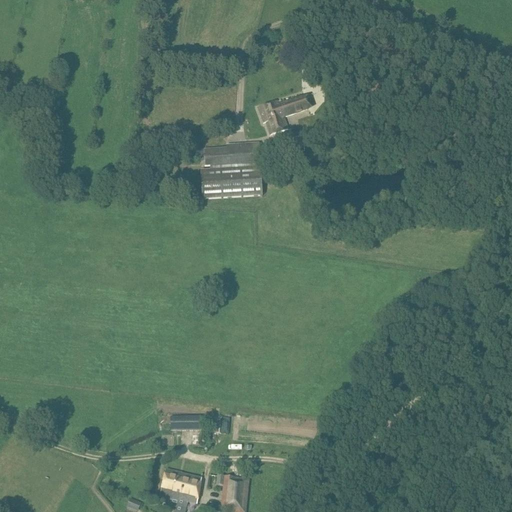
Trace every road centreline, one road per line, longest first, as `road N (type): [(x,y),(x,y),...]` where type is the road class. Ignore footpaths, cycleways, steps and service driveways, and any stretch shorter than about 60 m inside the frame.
road 1 (track): [(511,301),(314,511)]
road 2 (tertiary): [(511,72),(346,0)]
